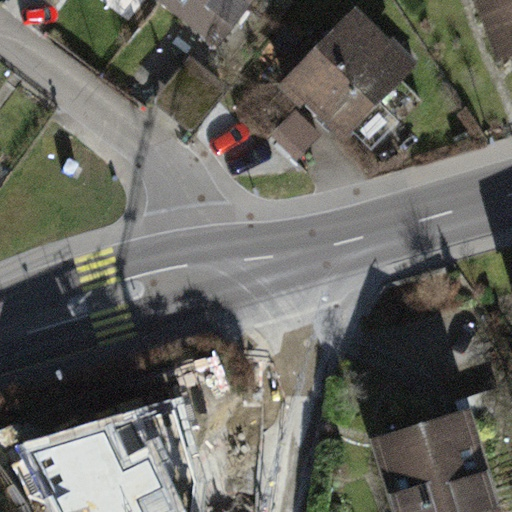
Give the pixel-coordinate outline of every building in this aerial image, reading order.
[(275,0),(130,0),(219,71),(275,0)] [(511,0),(477,0),(510,82),(511,80),(511,0)] [(359,19),(292,85),(372,164),(438,98),(359,19)] [(159,113),(201,133),(222,90),(180,70),(159,113)] [(222,511),(196,409),(58,445),(75,511),(222,511)] [(497,511),(471,440),(383,473),(397,511),(497,511)]
